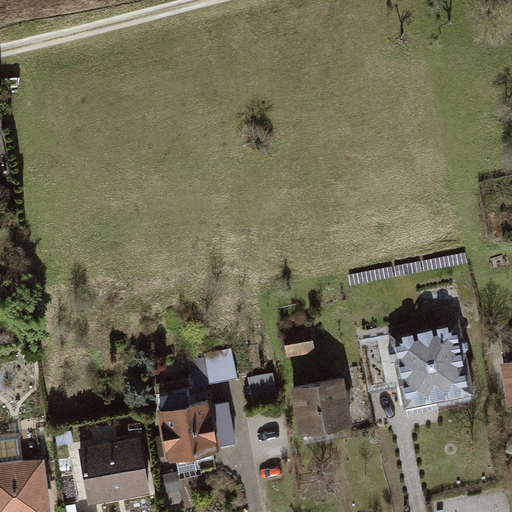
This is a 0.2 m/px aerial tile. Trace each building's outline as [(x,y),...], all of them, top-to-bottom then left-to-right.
[(458,319),(393,333),(408,402),(473,387),(458,319)] [(284,330),(288,353),(316,348),(313,325),(284,330)] [(197,384),(238,375),(232,346),(191,355),(197,384)] [(511,354),(502,356),(507,396),(511,395),(511,354)] [(274,370),(249,374),(253,400),(279,395),(274,370)] [(343,371),(294,379),(302,426),(351,418),(343,371)] [(223,396),(147,408),(154,454),(231,442),(223,396)] [(130,438),(72,449),(80,499),(139,488),(130,438)] [(38,511),(34,461),(0,464),(0,511),(38,511)]
